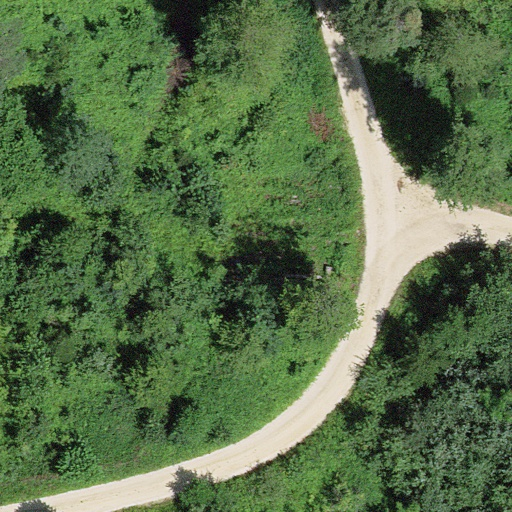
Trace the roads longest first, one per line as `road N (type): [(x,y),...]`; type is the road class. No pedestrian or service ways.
road 1 (track): [(59,511),(196,483),(316,403),(359,342),(397,210)]
road 2 (track): [(397,210),(312,0)]
